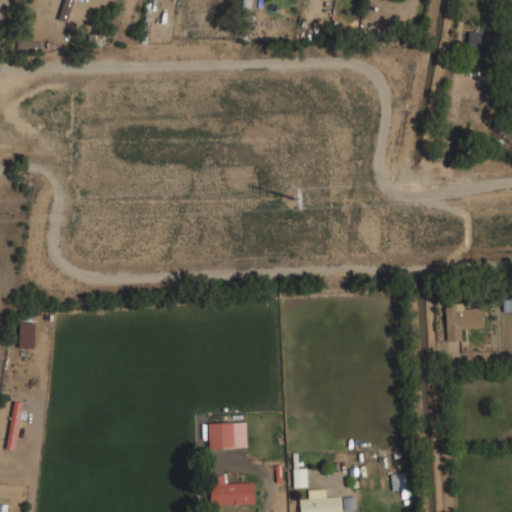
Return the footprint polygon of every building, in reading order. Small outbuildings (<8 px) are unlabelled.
[(62,0),(56,19),(66,23),(73,0),(62,0)] [(250,0),(242,0),(242,9),(250,9),(250,0)] [(467,51),(489,52),(490,32),(467,31),(467,51)] [(16,49),(39,50),(40,41),(17,40),(16,49)] [(511,311),(511,298),(502,299),(502,312),(511,311)] [(460,329),(483,328),(482,307),(465,307),(465,302),(444,304),(446,341),(461,340),(460,329)] [(17,349),(33,349),(33,322),(17,322),(17,349)] [(21,403),(12,402),(3,448),(13,449),(21,403)] [(233,449),(233,422),(205,422),(205,449),(233,449)] [(291,468),(291,487),(305,487),(305,468),(291,468)] [(252,504),(252,483),(227,483),(227,474),(208,474),(208,504),(252,504)] [(307,489),(307,499),(298,499),(298,511),(324,511),(340,511),(340,497),(326,497),(326,489),(307,489)] [(342,510),(355,509),(355,497),(342,497),(342,510)]
